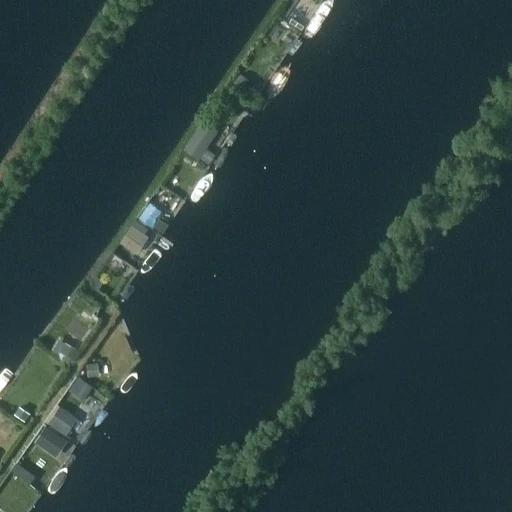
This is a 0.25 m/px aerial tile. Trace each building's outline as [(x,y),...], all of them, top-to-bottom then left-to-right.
[(239,74),(233,83),(242,90),(249,81),(239,74)] [(196,130),(182,150),(197,160),(199,158),(205,149),(211,141),(196,130)] [(205,149),(199,158),(208,165),(215,155),(205,149)] [(157,221),(152,230),(161,235),(166,227),(157,221)] [(131,225),(119,243),(136,254),(148,237),(131,225)] [(94,277),(90,282),(91,287),(95,290),(100,282),(94,277)] [(65,343),(57,357),(68,363),(76,349),(65,343)] [(96,363),(85,365),(87,377),(98,376),(96,363)] [(78,377),(69,391),(83,401),(92,387),(78,377)] [(60,405),(48,423),(61,432),(74,415),(60,405)] [(19,406),(13,414),(24,421),(29,413),(19,406)] [(45,426),(34,442),(48,451),(60,435),(45,426)]
